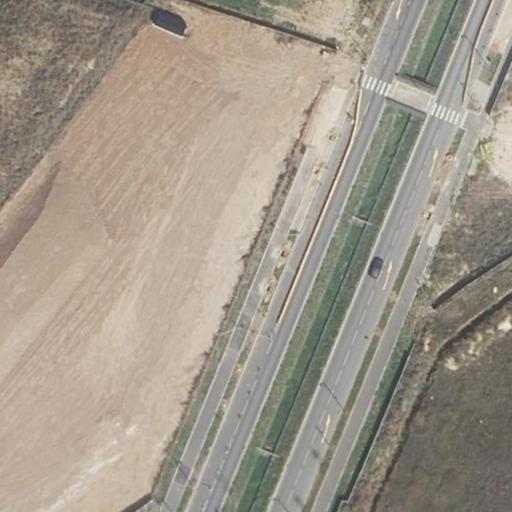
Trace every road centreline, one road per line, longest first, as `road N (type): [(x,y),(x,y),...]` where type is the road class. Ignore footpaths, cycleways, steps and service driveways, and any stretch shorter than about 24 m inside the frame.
road 1 (unclassified): [(409,0),(200,511)]
road 2 (unclassified): [(282,511),(486,0)]
